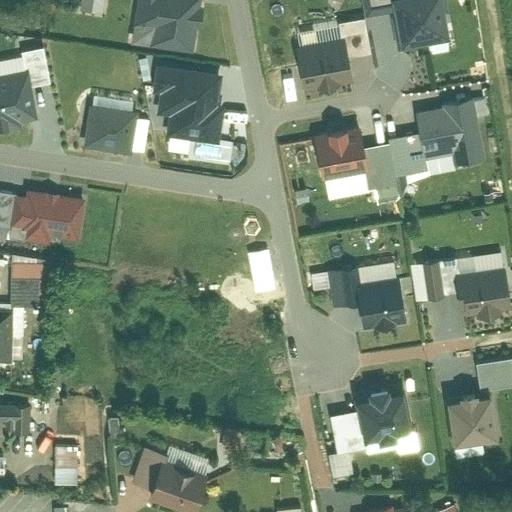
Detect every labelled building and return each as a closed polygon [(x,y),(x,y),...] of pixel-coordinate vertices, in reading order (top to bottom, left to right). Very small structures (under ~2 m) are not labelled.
[(134,0),(130,28),(134,29),(132,38),(191,48),(195,23),(198,23),(201,5),(197,4),(197,0),(134,0)] [(364,0),(366,11),(395,6),(394,0),(364,0)] [(394,0),(395,6),(401,42),(448,34),(441,0),(394,0)] [(343,34),(347,55),(370,50),(363,14),(338,19),(341,34),(343,34)] [(305,87),(352,78),(347,55),(343,34),(341,34),(296,43),(305,87)] [(221,72),(156,61),(151,88),(159,89),(156,109),(168,111),(165,130),(218,140),(224,104),(216,102),(221,72)] [(27,63),(0,68),(0,123),(21,120),(20,115),(37,112),(27,63)] [(456,160),(484,154),(471,94),(446,99),(446,102),(415,109),(424,155),(453,149),(456,160)] [(136,107),(90,99),(83,141),(129,149),(136,107)] [(364,167),(367,166),(363,145),(359,125),(347,127),(347,124),(328,128),(329,130),(314,133),(323,175),(364,167)] [(367,166),(364,167),(368,185),(396,179),(388,140),(363,145),(367,166)] [(26,193),(15,191),(11,218),(23,220),(23,223),(27,224),(25,236),(47,239),(48,231),(77,235),(84,194),(28,185),(26,193)] [(15,189),(0,187),(0,220),(10,222),(11,218),(15,191),(15,189)] [(426,295),(458,290),(454,272),(458,271),(455,253),(420,259),(426,295)] [(460,255),(461,264),(485,263),(484,253),(460,255)] [(52,259),(11,259),(11,302),(53,302),(52,259)] [(333,302),(359,298),(356,280),(361,279),(358,263),(327,268),(333,302)] [(511,304),(504,264),(458,271),(454,272),(458,290),(459,299),(465,298),(467,310),(480,308),(481,312),(500,309),(500,306),(511,304)] [(359,298),(363,324),(407,317),(400,273),(361,279),(356,280),(359,298)] [(205,376),(213,315),(204,313),(206,302),(185,299),(184,310),(158,307),(149,368),(205,376)] [(0,357),(10,358),(11,307),(0,306),(0,357)] [(511,360),(511,355),(476,360),(480,387),(511,382),(511,360)] [(412,427),(404,388),(390,391),(389,385),(369,389),(370,395),(356,398),(358,407),(364,437),(366,437),(378,434),(379,439),(397,436),(395,430),(412,427)] [(461,395),(446,397),(454,442),(499,435),(492,391),(478,393),(478,389),(460,392),(461,395)] [(0,416),(10,416),(10,428),(28,429),(28,403),(0,402),(0,416)] [(364,437),(358,407),(329,413),(337,450),(367,444),(366,437),(364,437)] [(76,444),(56,444),(56,465),(76,465),(76,444)] [(148,496),(195,510),(206,474),(166,462),(168,453),(143,446),(132,483),(150,488),(148,496)] [(364,510),(354,511),(404,511),(403,502),(392,504),(391,501),(363,506),(364,510)] [(437,510),(437,511),(458,511),(455,503),(437,510)]
